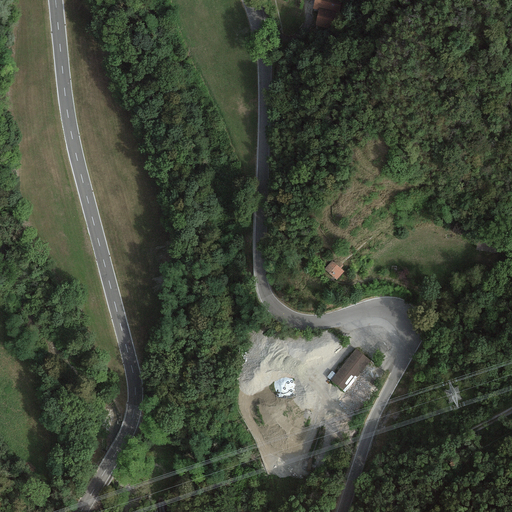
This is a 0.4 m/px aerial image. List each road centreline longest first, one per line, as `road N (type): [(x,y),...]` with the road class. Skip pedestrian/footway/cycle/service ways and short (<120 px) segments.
road 1 (tertiary): [(251,0),(264,58),(259,241),(266,299),(306,322),(383,308),(407,330),(405,355),(374,414),(341,511)]
road 2 (tertiary): [(54,0),(66,115),(134,398),(122,440),(79,511)]
road 3 (track): [(406,511),(439,456),(511,409)]
